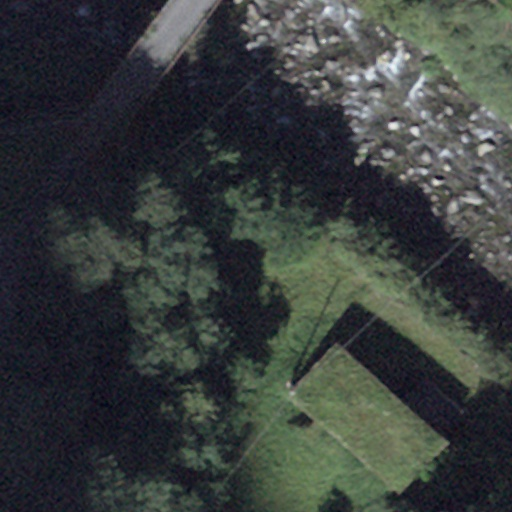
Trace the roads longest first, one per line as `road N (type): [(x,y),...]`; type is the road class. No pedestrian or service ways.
road 1 (track): [(296,285),(235,387),(238,480),(226,511)]
road 2 (residential): [(188,0),(84,142)]
road 3 (residential): [(0,264),(84,142)]
